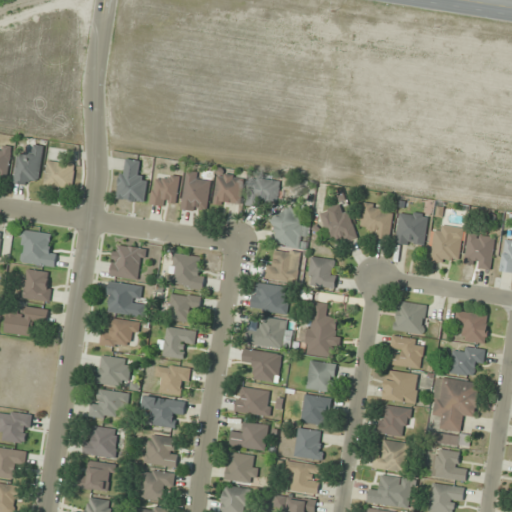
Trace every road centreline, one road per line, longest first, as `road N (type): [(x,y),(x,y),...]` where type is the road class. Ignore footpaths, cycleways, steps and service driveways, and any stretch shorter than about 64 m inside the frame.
road 1 (residential): [(51,511),(100,179),(95,75),(106,0)]
road 2 (residential): [(234,240),(195,511)]
road 3 (residential): [(0,205),(234,240)]
road 4 (residential): [(342,511),(377,278)]
road 5 (residential): [(488,511),(511,359)]
road 6 (residential): [(377,278),(511,299)]
